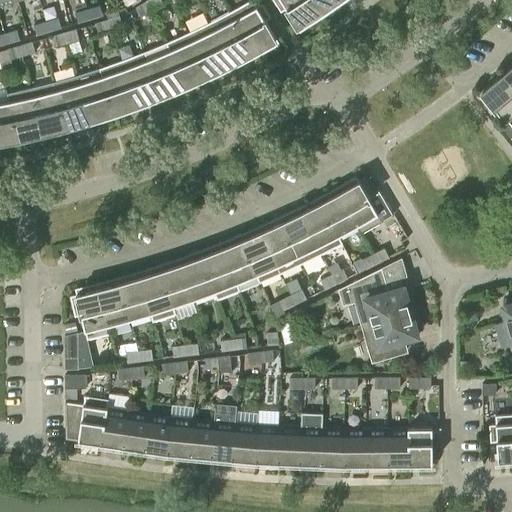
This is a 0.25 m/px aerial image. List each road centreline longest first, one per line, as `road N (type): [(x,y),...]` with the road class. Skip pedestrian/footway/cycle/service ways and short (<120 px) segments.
road 1 (residential): [(29,280),(207,233),(373,154)]
road 2 (residential): [(28,205),(120,183),(320,95),(346,101)]
road 3 (residential): [(449,481),(448,285)]
road 4 (residential): [(0,435),(32,435),(29,280)]
road 5 (residential): [(448,285),(373,154)]
road 6 (residential): [(427,43),(462,92),(511,44)]
